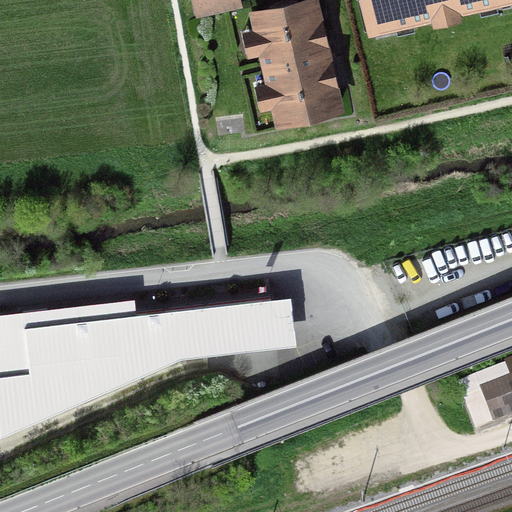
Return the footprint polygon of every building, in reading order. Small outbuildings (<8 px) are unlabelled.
[(238,0),(199,0),(204,17),(241,9),(238,0)] [(511,0),(359,0),(368,38),(511,5),(511,0)] [(323,6),(256,21),(280,126),(346,111),(323,6)] [(146,301),(0,316),(0,349),(7,439),(192,361),(309,350),(308,298),(148,317),(146,301)] [(511,377),(482,389),(493,418),(511,410),(511,377)]
